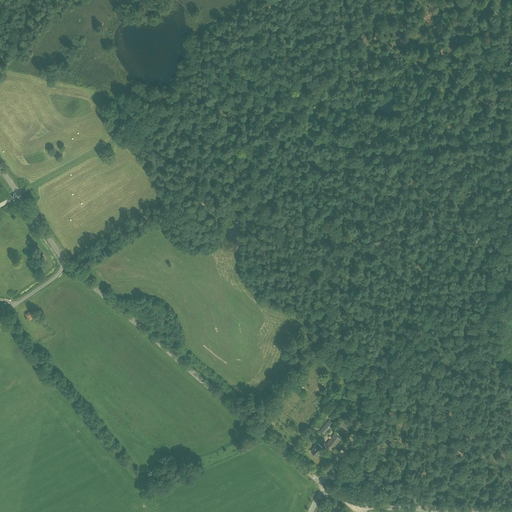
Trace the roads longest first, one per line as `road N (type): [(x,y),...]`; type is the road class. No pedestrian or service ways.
road 1 (track): [(18,195),(117,146),(154,182),(179,185),(241,156),(269,131),(235,19),(237,0)]
road 2 (track): [(320,483),(511,179)]
road 3 (unclassified): [(326,488),(67,264)]
road 4 (track): [(241,156),(361,157),(465,134),(511,55)]
road 5 (track): [(392,0),(269,131)]
road 6 (unclassified): [(477,511),(362,506),(326,488)]
